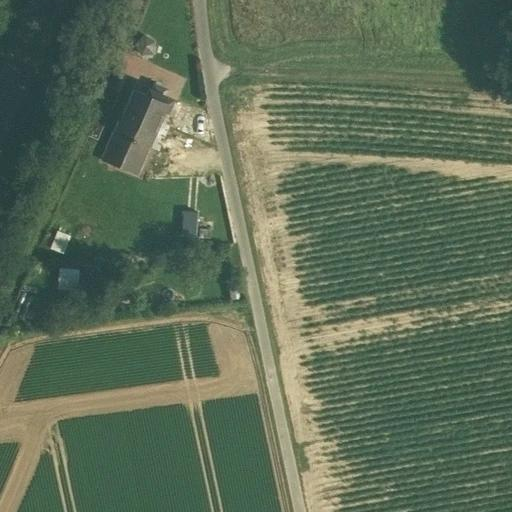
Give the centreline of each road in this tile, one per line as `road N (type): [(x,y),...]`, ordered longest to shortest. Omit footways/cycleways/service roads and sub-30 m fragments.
road 1 (track): [(299,511),(199,0)]
road 2 (track): [(511,86),(209,68)]
road 3 (track): [(0,317),(77,139)]
